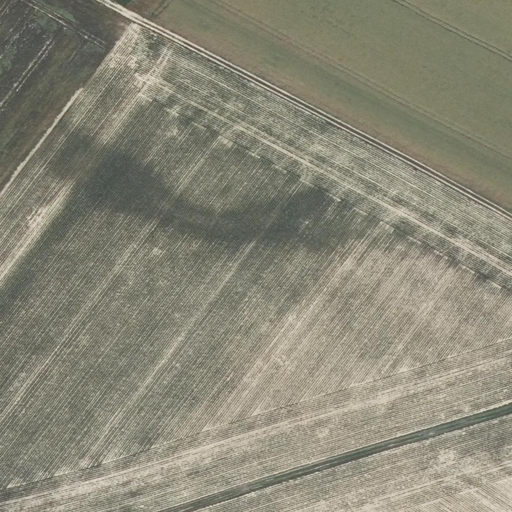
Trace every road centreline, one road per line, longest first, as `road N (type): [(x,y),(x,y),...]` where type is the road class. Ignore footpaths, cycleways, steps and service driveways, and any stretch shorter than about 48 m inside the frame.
road 1 (track): [(511,215),(94,0)]
road 2 (track): [(174,511),(511,404)]
